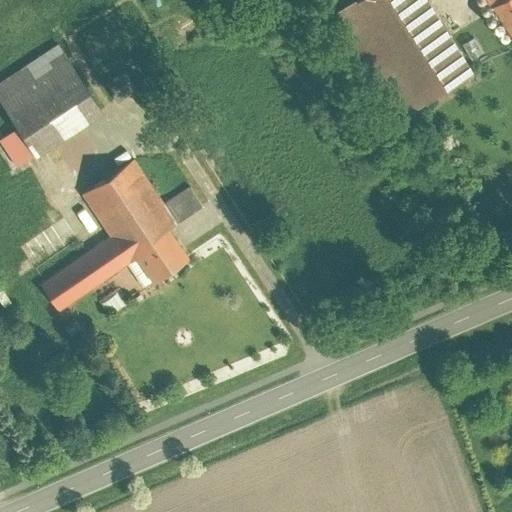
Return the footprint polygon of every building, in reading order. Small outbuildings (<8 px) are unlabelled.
[(421,0),(351,0),(329,14),(396,122),(470,76),(421,0)] [(511,0),(478,0),(511,52),(511,0)] [(174,18),(183,35),(197,28),(189,11),(174,18)] [(54,48),(0,84),(0,111),(8,124),(0,129),(0,151),(15,175),(101,118),(54,48)] [(119,100),(138,89),(125,69),(107,80),(119,100)] [(107,240),(37,288),(56,315),(130,264),(146,287),(182,262),(161,232),(198,207),(185,187),(162,203),(131,157),(76,195),(107,240)] [(111,309),(125,303),(120,290),(105,297),(111,309)]
